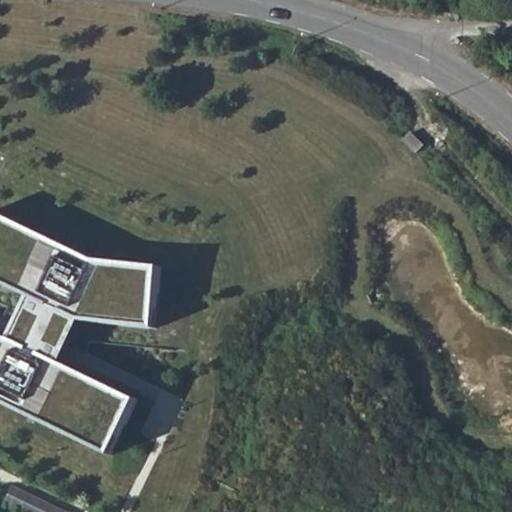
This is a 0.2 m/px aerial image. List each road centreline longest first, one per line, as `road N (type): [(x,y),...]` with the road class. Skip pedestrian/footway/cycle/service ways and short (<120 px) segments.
road 1 (tertiary): [(242,0),(350,26),(406,51)]
road 2 (tertiary): [(406,51),(511,121)]
